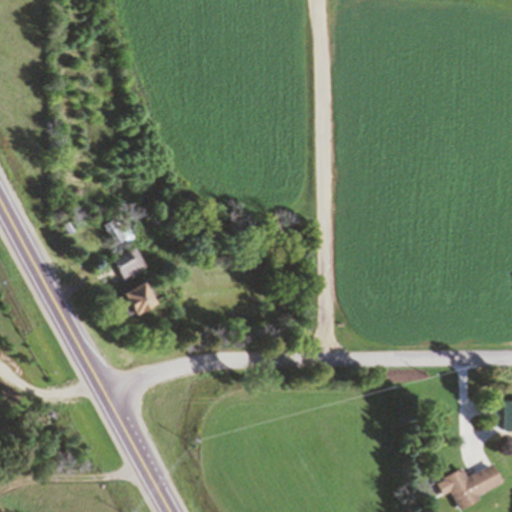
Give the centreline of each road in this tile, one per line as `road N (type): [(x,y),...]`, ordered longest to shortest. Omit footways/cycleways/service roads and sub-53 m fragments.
road 1 (residential): [(511,356),(232,357),(170,367),(105,391)]
road 2 (primary): [(173,511),(0,202)]
